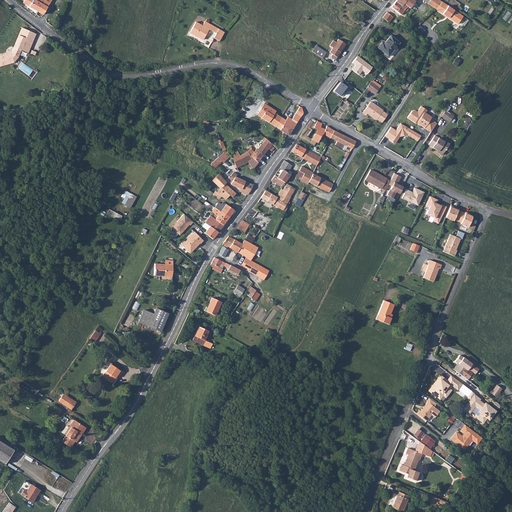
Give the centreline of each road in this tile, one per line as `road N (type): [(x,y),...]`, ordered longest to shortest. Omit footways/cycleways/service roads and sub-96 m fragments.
road 1 (tertiary): [(62,511),(142,391),(209,253),(310,109)]
road 2 (unclassified): [(9,0),(107,72),(139,77),(234,64),(310,109)]
road 3 (unclassified): [(488,208),(368,511)]
road 4 (tertiary): [(310,109),(389,0)]
road 5 (unclassified): [(373,146),(488,208)]
road 6 (residential): [(373,146),(432,40)]
